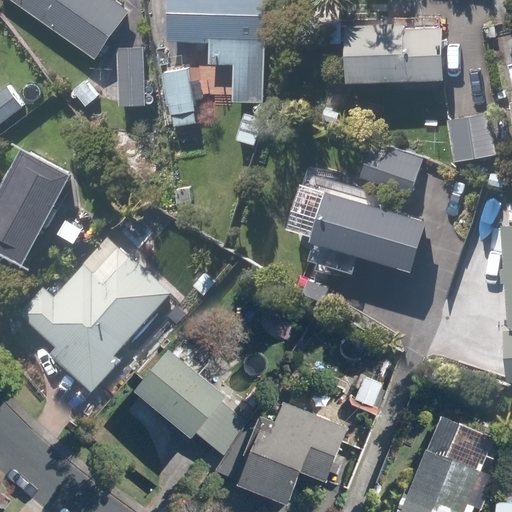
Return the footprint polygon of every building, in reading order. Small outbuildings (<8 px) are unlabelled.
[(130,10),(115,0),(12,0),(96,58),(130,10)] [(168,0),(168,39),(209,39),(209,62),(234,62),(235,98),(266,98),(264,0),(168,0)] [(404,21),(344,22),(346,79),(442,76),(440,24),(404,25),(404,21)] [(143,45),(117,46),(119,104),(145,103),(143,45)] [(190,68),(164,72),(173,123),(197,119),(194,98),(204,96),(200,76),(192,78),(190,68)] [(85,79),(72,89),(86,106),(98,97),(85,79)] [(6,84),(0,88),(0,122),(23,106),(6,84)] [(448,118),(454,158),(497,152),(491,112),(448,118)] [(363,137),(359,147),(371,151),(362,174),(412,192),(422,166),(371,147),(373,141),(363,137)] [(71,172),(23,146),(0,189),(0,247),(23,259),(71,172)] [(474,165),(469,176),(483,182),(488,171),(474,165)] [(506,176),(491,172),(489,183),(504,186),(506,176)] [(311,237),(313,237),(307,259),(353,272),(358,251),(412,268),(427,218),(325,189),(311,237)] [(84,228),(65,217),(57,232),(75,243),(84,228)] [(511,223),(501,224),(504,267),(500,268),(500,281),(504,281),(508,325),(511,324),(511,223)] [(18,310),(57,345),(50,352),(92,389),(120,360),(113,354),(171,290),(132,254),(130,256),(109,237),(54,295),(43,284),(18,310)] [(205,271),(192,282),(203,294),(215,282),(205,271)] [(511,328),(503,329),(506,379),(511,378),(511,328)] [(171,428),(161,450),(173,456),(183,437),(187,440),(193,433),(213,448),(239,416),(220,401),(223,398),(167,351),(131,394),(171,428)] [(421,376),(438,382),(443,370),(425,363),(421,376)] [(366,377),(355,401),(370,408),(382,384),(366,377)] [(238,481),(235,489),(283,508),(297,474),(323,484),(344,429),(282,405),(274,424),(257,417),(255,421),(249,418),(217,473),(238,481)] [(466,506),(478,475),(424,453),(399,511),(471,511),(473,509),(466,506)]
